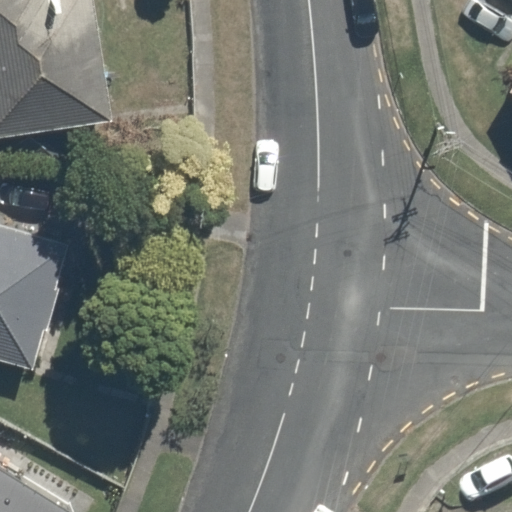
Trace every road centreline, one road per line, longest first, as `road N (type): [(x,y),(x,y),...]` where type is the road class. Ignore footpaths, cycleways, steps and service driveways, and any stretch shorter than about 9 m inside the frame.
road 1 (residential): [(308,308),(319,209),(307,0)]
road 2 (residential): [(248,511),(287,404),(308,308)]
road 3 (residential): [(308,308),(511,310)]
